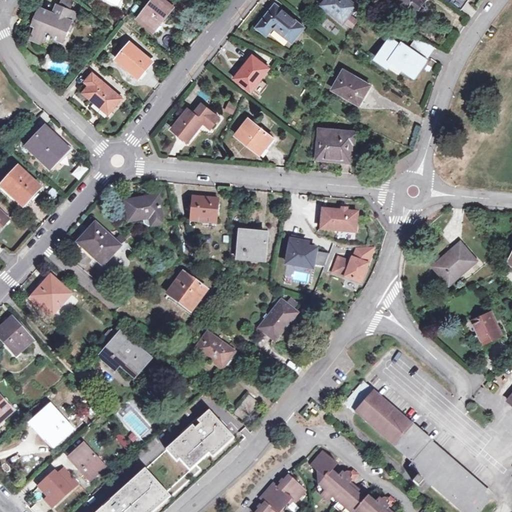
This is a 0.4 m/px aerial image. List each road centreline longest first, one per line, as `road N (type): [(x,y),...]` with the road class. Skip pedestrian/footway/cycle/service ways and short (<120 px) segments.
road 1 (unclassified): [(129,163),(400,190)]
road 2 (unclassified): [(417,179),(454,57),(497,0)]
road 3 (unclassified): [(241,0),(125,151)]
road 4 (unclassified): [(105,154),(36,93),(0,43)]
road 5 (unclassified): [(284,413),(373,303)]
road 6 (unclassified): [(182,511),(284,413)]
road 7 (residential): [(373,303),(474,395)]
road 8 (residential): [(313,441),(391,489),(410,511)]
